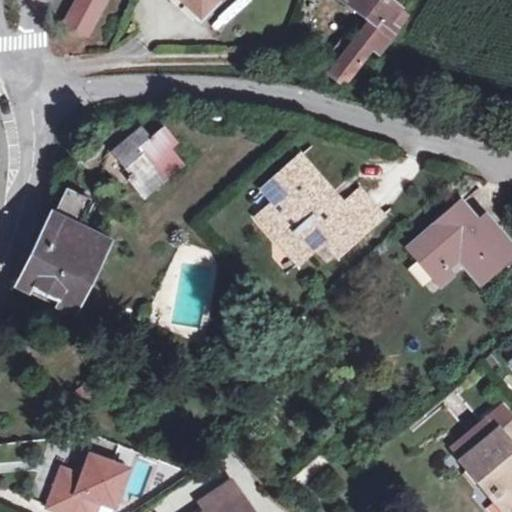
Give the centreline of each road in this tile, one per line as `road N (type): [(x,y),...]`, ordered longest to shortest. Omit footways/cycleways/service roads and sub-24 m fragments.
road 1 (residential): [(33,100),(109,86),(246,90),(511,160)]
road 2 (residential): [(33,100),(35,163),(0,266)]
